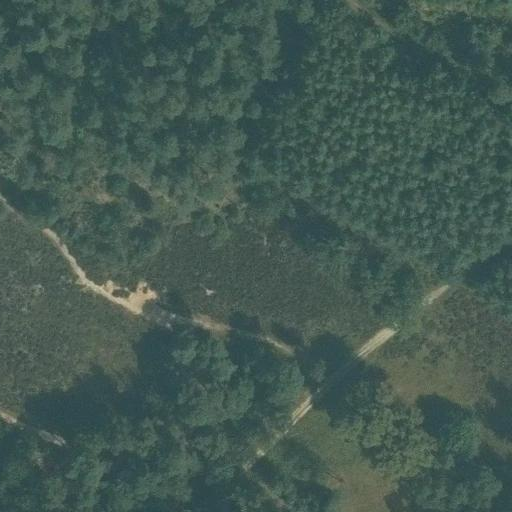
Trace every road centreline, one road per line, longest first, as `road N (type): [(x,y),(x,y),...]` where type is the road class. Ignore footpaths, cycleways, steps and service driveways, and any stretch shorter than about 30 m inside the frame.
road 1 (track): [(198,511),(322,385),(511,246)]
road 2 (track): [(241,511),(32,445),(0,424)]
road 3 (track): [(511,98),(358,0)]
